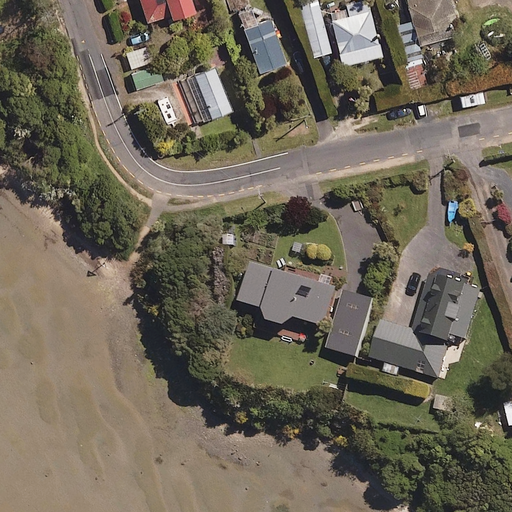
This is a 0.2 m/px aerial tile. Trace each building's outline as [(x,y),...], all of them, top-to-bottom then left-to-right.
[(137,0),(143,23),(164,17),(165,20),(190,13),(186,0),(137,0)] [(314,0),(296,0),(311,57),(328,53),(314,0)] [(380,57),(365,0),(362,0),(342,5),(345,18),(328,22),(339,67),(380,57)] [(393,26),(404,64),(421,59),(417,46),(457,34),(447,0),(404,0),(410,21),(393,26)] [(257,11),(255,4),(235,10),(257,73),(284,64),(275,38),(280,36),(270,7),(257,11)] [(153,61),(148,45),(124,53),(130,68),(153,61)] [(161,81),(156,65),(130,73),(134,89),(161,81)] [(229,110),(211,67),(183,79),(201,122),(229,110)] [(335,288),(250,262),(238,301),(263,309),(260,318),(286,327),(290,316),(323,326),(335,288)] [(369,357),(384,362),(381,372),(396,377),(399,366),(438,378),(451,335),(465,339),(481,286),(431,271),(413,330),(380,320),(369,357)] [(371,299),(344,291),(328,348),(355,356),(371,299)] [(453,396),(437,392),(433,408),(449,412),(453,396)]
